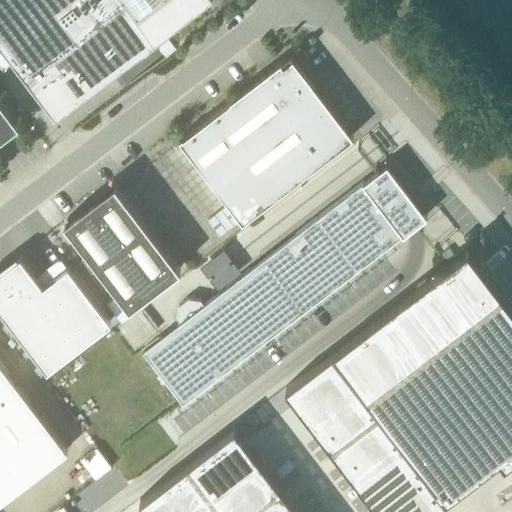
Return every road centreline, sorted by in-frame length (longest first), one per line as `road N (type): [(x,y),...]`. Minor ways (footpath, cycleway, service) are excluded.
road 1 (unknown): [(92,511),(95,482),(424,252)]
road 2 (unclassified): [(0,223),(289,0)]
road 3 (unknown): [(406,108),(149,315)]
road 4 (unclassified): [(511,222),(306,0)]
